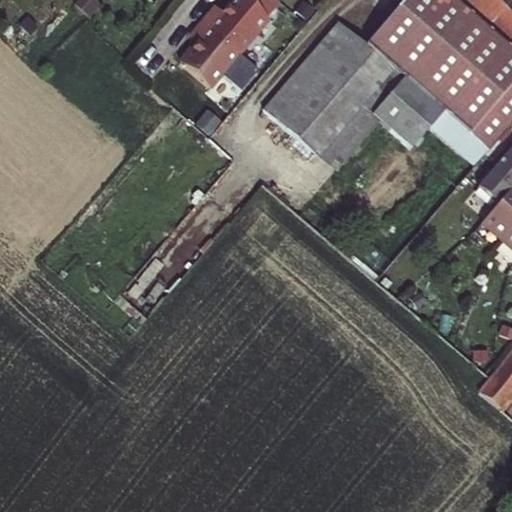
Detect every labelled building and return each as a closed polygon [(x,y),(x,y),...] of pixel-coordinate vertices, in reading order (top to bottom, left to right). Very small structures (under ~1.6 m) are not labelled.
[(237,55),(266,21),(265,19),(278,3),(273,0),(233,0),(221,15),(217,19),(209,12),(205,17),(200,23),(237,55)] [(511,0),(404,0),(362,50),(401,82),(370,118),(379,124),(410,152),(429,130),(474,169),(511,124),(511,0)] [(302,23),(309,13),(302,7),(294,17),(302,23)] [(221,15),(213,8),(209,12),(217,19),(221,15)] [(237,55),(200,23),(195,28),(191,34),(199,41),(195,45),(179,64),(209,89),(237,55)] [(262,112),(334,175),(379,124),(370,118),(401,82),(362,50),(336,27),(262,112)] [(191,34),(187,39),(195,45),(199,41),(191,34)] [(195,127),(207,137),(217,125),(205,115),(195,127)] [(511,147),(477,189),(497,206),(511,190),(511,147)] [(481,224),(501,242),(511,228),(511,190),(497,206),(481,224)] [(511,228),(501,242),(511,251),(511,228)] [(498,334),(509,343),(511,339),(511,331),(505,326),(498,334)] [(511,351),(477,395),(501,414),(511,400),(511,351)]
